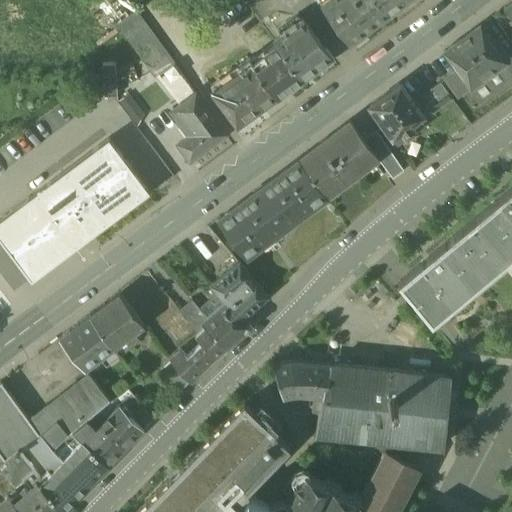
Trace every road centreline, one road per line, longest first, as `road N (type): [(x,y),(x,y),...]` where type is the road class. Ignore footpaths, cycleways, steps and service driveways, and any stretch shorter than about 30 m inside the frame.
road 1 (secondary): [(475,0),(0,353)]
road 2 (residential): [(511,130),(377,241),(111,511)]
